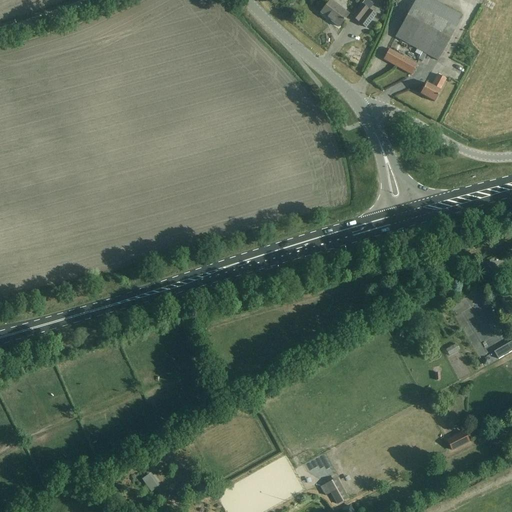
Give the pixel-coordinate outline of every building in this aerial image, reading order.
[(431,0),(415,0),(400,29),(395,38),(437,61),(462,17),(431,0)] [(330,1),(326,6),(320,14),(338,28),(348,15),(330,1)] [(361,5),(351,17),(365,28),(375,16),(361,5)] [(383,60),(411,76),(417,65),(389,50),(383,60)] [(420,95),(434,102),(440,91),(439,91),(446,80),(437,75),(431,87),(426,84),(420,95)] [(490,261),(482,265),(490,279),(498,274),(490,261)] [(461,339),(452,346),(457,352),(466,346),(461,339)] [(511,343),(495,353),(500,360),(511,352),(511,343)] [(463,432),(446,440),(452,452),(469,443),(463,432)] [(155,471),(151,476),(161,485),(165,481),(155,471)] [(345,499),(334,479),(320,487),(324,496),(330,493),(336,504),(345,499)]
